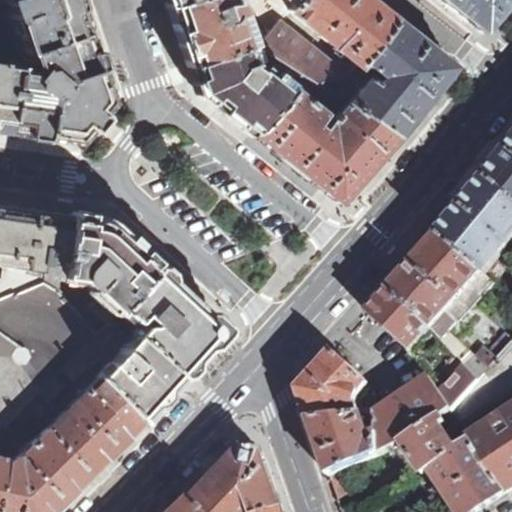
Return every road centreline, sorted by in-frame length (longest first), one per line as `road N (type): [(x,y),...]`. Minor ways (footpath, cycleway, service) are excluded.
road 1 (residential): [(351,254),(160,106)]
road 2 (residential): [(104,178),(281,336)]
road 3 (unclassified): [(502,79),(351,254)]
road 4 (unclassified): [(112,511),(254,365)]
road 5 (residential): [(254,365),(309,511)]
road 6 (residential): [(502,79),(404,0)]
